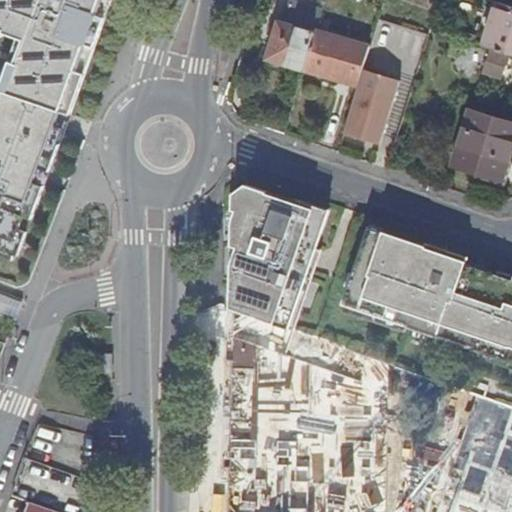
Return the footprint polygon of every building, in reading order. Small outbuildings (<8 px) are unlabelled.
[(20,66),(10,95),(13,95),(72,117),(110,0),(0,0),(0,28),(7,31),(6,34),(25,41),(17,65),(20,66)] [(511,54),(511,5),(499,2),(485,46),(498,50),(511,54)] [(313,41),(316,30),(322,13),(291,3),(284,23),(280,21),(268,58),(274,68),(282,71),(291,67),(292,65),(305,69),(313,41)] [(305,69),(359,85),(364,70),(371,46),(316,30),(313,41),(305,69)] [(508,56),(492,51),(484,72),(501,78),(508,56)] [(401,82),(364,70),(359,85),(344,131),(381,143),(401,82)] [(0,256),(13,262),(16,256),(20,257),(29,233),(22,231),(27,217),(35,220),(72,117),(13,95),(2,124),(0,123),(0,256)] [(511,157),(511,122),(471,110),(455,164),(499,179),(505,160),(511,161),(511,157)] [(242,295),(236,311),(242,313),(253,316),(269,322),(273,323),(283,327),(297,332),(309,297),(305,290),(328,221),(307,214),(310,208),(269,194),(269,193),(248,185),(236,195),(235,210),(239,211),(235,221),(234,246),(240,248),(234,265),(233,293),(242,295)] [(372,229),(347,305),(410,326),(410,328),(443,340),(443,339),(475,350),(474,351),(508,362),(509,360),(511,360),(511,274),(502,271),(499,279),(467,269),(470,260),(446,251),(445,253),(429,248),(429,246),(387,232),(387,234),(372,229)] [(279,446),(324,455),(335,401),(290,391),(279,446)] [(511,511),(511,468),(485,460),(469,510),(477,511),(511,511)] [(244,511),(322,511),(330,489),(260,465),(244,511)] [(27,511),(58,511),(31,502),(27,511)]
